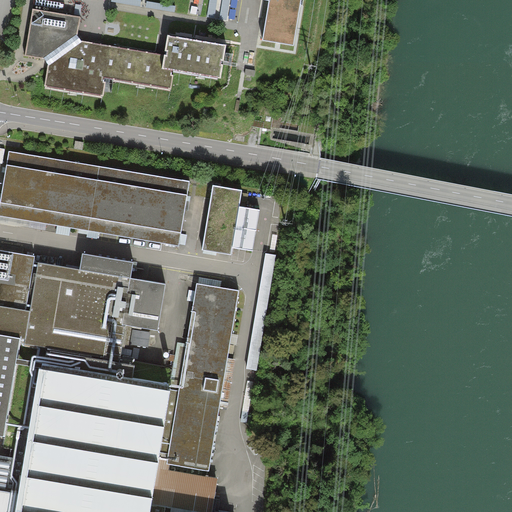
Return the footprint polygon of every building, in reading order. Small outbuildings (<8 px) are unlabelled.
[(51,10),(53,2),(39,0),(37,0),(36,8),(51,10)] [(301,0),(259,0),(268,2),(262,41),(295,46),(301,0)] [(238,6),(230,5),(228,20),(235,21),(238,6)] [(72,15),(33,9),(26,57),(44,60),(46,62),(48,65),(44,87),(103,97),(107,77),(170,87),(173,67),(221,75),(226,46),(168,36),(165,52),(165,55),(154,53),(102,44),(81,41),(80,39),(78,36),(81,16),(72,15)] [(96,22),(94,38),(147,44),(149,28),(96,22)] [(253,128),(269,131),(270,125),(254,122),(253,128)] [(189,178),(7,149),(0,193),(0,212),(179,241),(189,178)] [(251,208),(239,206),(241,190),(214,185),(203,249),(232,253),(233,247),(252,250),(254,237),(260,209),(251,208)] [(34,260),(0,253),(0,436),(3,437),(34,260)] [(139,264),(75,253),(74,261),(137,272),(139,264)] [(277,256),(266,254),(246,369),(258,371),(277,256)] [(164,278),(36,256),(27,303),(156,325),(164,278)] [(238,293),(195,286),(164,467),(207,474),(238,293)] [(123,321),(27,304),(21,338),(117,355),(123,321)] [(123,358),(47,344),(45,355),(121,369),(123,358)] [(146,511),(169,384),(39,362),(14,511),(146,511)] [(0,457),(0,487),(6,489),(11,459),(0,457)] [(198,511),(205,476),(163,468),(155,510),(166,511),(198,511)] [(6,489),(0,487),(0,511),(11,511),(15,490),(6,489)]
